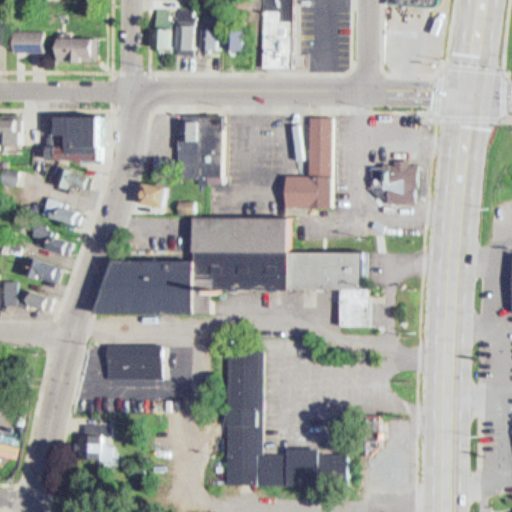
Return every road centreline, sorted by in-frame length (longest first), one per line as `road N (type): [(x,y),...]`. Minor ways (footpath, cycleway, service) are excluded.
road 1 (tertiary): [(33,511),(72,334),(119,195),(132,90)]
road 2 (trunk): [(447,511),(456,232),(470,90)]
road 3 (tertiary): [(470,90),(132,90)]
road 4 (residential): [(132,90),(0,89)]
